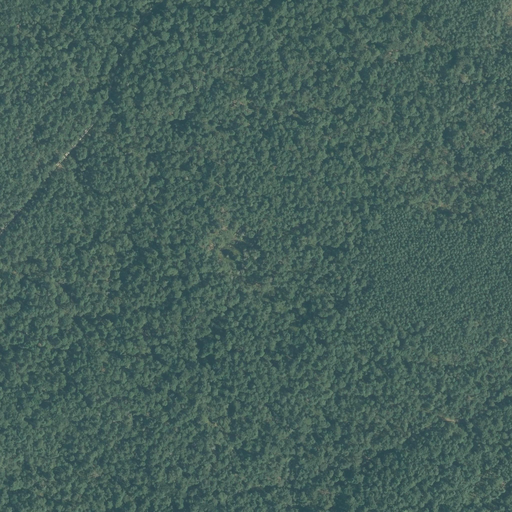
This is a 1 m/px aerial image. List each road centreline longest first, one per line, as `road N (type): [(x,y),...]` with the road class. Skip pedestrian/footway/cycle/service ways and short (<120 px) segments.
road 1 (track): [(214,507),(253,486),(359,466),(436,421),(472,418),(511,392)]
road 2 (track): [(0,233),(96,119),(132,33),(163,0)]
road 3 (track): [(0,368),(34,398),(214,507)]
